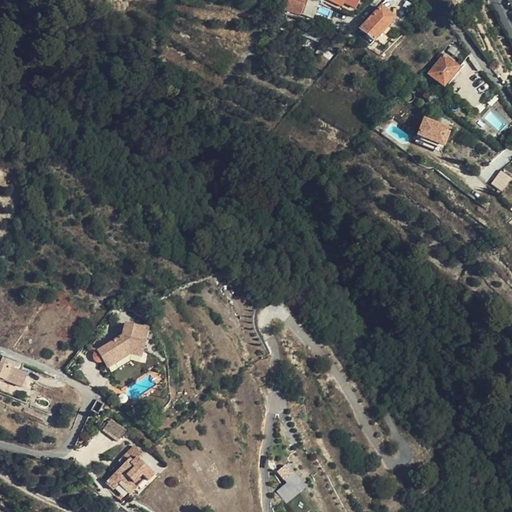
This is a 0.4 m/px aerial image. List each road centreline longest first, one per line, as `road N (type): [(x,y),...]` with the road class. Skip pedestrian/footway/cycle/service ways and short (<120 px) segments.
road 1 (residential): [(395,434),(328,267),(331,256),(345,258),(511,500)]
road 2 (residential): [(395,434),(405,453),(390,465),(346,386),(281,309),(272,312),(264,323),(279,369),(265,460),(269,511)]
road 3 (residential): [(0,444),(62,451),(89,400),(78,383),(0,349)]
